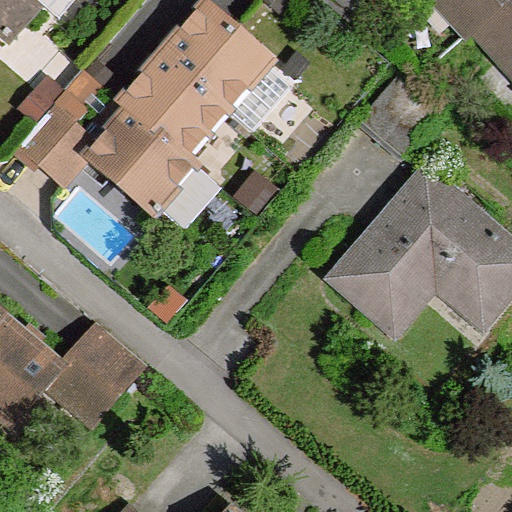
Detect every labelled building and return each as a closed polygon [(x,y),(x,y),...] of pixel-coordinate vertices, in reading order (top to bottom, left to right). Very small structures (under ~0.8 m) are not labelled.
[(43,0),(0,0),(0,34),(9,41),(43,0)] [(285,64),(203,0),(84,152),(165,216),(285,64)] [(291,0),(263,0),(281,14),(291,0)] [(335,0),(367,26),(388,0),(335,0)] [(511,0),(436,0),(511,78),(511,0)] [(401,79),(362,122),(404,160),(443,116),(401,79)] [(438,290),(487,333),(511,303),(511,249),(426,176),(332,286),(395,340),(438,290)] [(0,416),(13,428),(52,382),(99,422),(149,365),(102,325),(85,344),(66,366),(0,310),(0,416)]
